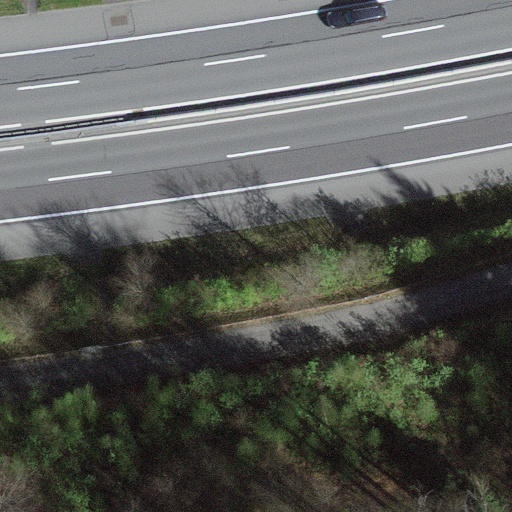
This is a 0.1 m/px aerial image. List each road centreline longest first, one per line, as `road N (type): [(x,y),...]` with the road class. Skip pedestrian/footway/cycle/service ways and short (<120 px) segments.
road 1 (track): [(0,381),(294,337),(511,280)]
road 2 (motorway): [(511,12),(0,90)]
road 3 (motorway): [(0,184),(511,107)]
